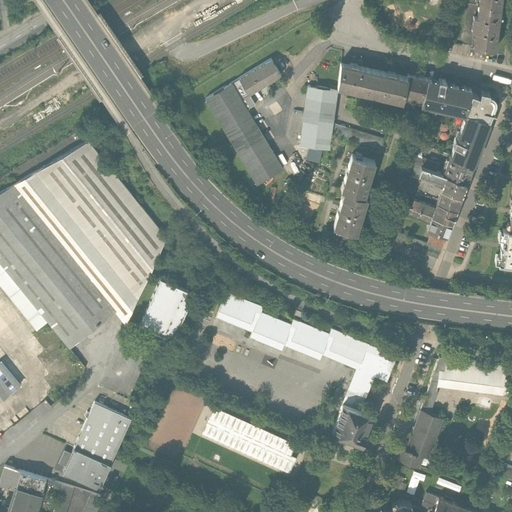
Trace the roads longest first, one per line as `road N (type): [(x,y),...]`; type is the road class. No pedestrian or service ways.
road 1 (primary): [(64,0),(199,189),(264,244),(356,288),(511,314)]
road 2 (residential): [(355,511),(491,144),(511,136)]
road 3 (residential): [(511,79),(371,43),(347,16)]
